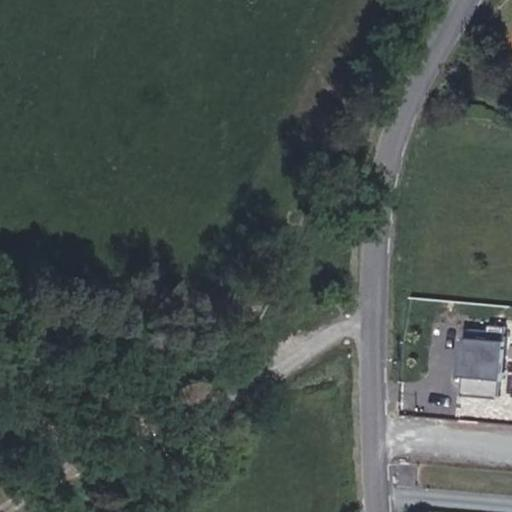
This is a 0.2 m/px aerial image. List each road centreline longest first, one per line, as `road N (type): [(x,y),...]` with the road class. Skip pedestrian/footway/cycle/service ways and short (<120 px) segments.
road 1 (tertiary): [(388,511),(382,431),(416,77),(453,0)]
road 2 (unknown): [(394,314),(293,340),(209,410),(160,435)]
road 3 (unknown): [(386,484),(511,497)]
